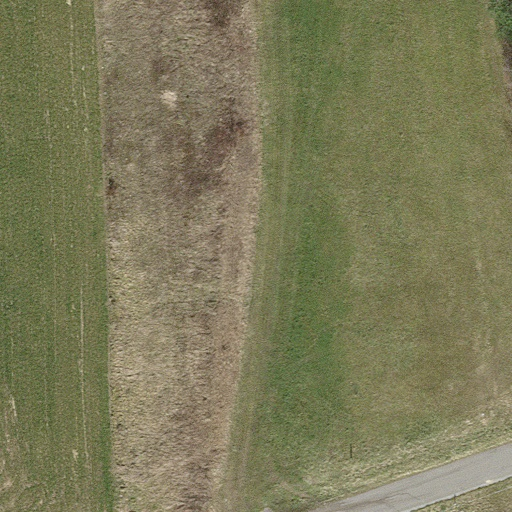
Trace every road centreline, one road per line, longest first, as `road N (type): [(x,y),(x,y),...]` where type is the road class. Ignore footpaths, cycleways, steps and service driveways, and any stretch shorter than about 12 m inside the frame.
road 1 (track): [(219,511),(227,486),(237,190),(233,0)]
road 2 (residential): [(511,456),(355,511)]
